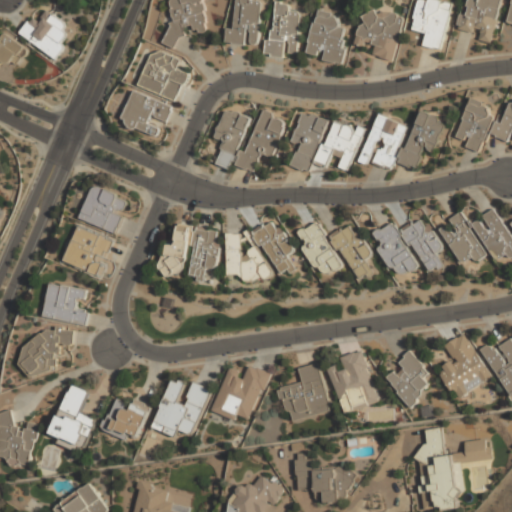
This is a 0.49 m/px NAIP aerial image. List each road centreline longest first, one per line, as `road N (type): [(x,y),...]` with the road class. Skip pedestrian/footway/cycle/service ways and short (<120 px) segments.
road 1 (residential): [(511,303),(174,355),(136,349),(121,341),(118,301),(172,180)]
road 2 (residential): [(511,67),(357,93),(240,79),(209,96),(172,180)]
road 3 (residential): [(509,177),(355,197),(223,198),(172,180)]
road 4 (tertiary): [(0,310),(136,0)]
road 5 (tertiary): [(121,0),(0,275)]
road 6 (residential): [(58,142),(148,183),(172,180)]
road 7 (residential): [(172,180),(66,125)]
